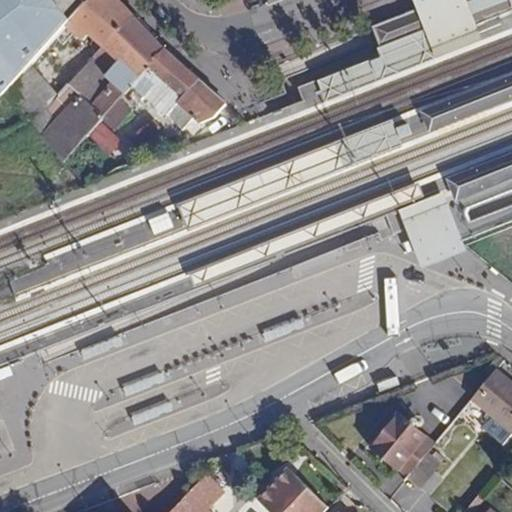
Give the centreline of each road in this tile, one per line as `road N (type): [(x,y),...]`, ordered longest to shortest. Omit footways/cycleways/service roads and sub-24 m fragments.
road 1 (tertiary): [(5,511),(275,401)]
road 2 (tertiary): [(275,401),(440,314),(479,313),(511,330)]
road 3 (residential): [(154,0),(190,27),(229,36),(325,0)]
road 4 (residential): [(275,401),(390,511)]
